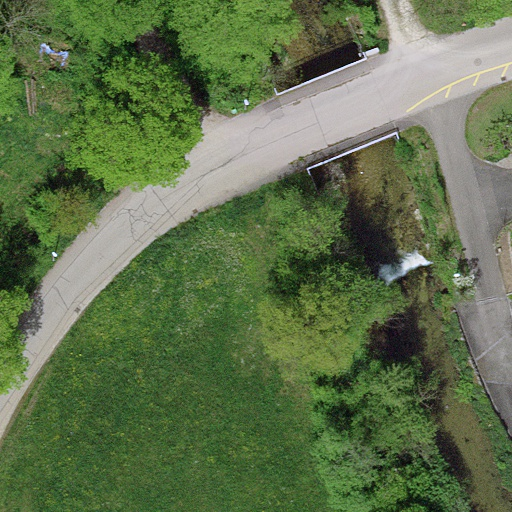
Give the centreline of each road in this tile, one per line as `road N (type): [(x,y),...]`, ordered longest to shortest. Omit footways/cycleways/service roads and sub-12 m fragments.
road 1 (residential): [(0,375),(150,197),(232,163),(511,75)]
road 2 (track): [(232,163),(140,0)]
